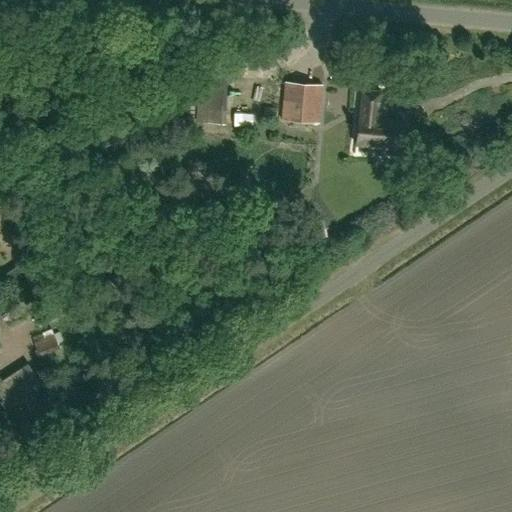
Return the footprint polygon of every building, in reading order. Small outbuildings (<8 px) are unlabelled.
[(247,63),(247,82),(275,82),(276,63),(247,63)] [(280,119),(319,123),(322,85),(284,82),(280,119)] [(356,144),(402,148),(404,121),(378,119),(381,90),(362,89),(360,117),(358,117),(356,144)] [(23,287),(37,278),(31,269),(28,272),(21,263),(4,274),(12,285),(19,280),(23,287)] [(60,349),(53,334),(33,341),(39,357),(60,349)] [(41,385),(27,364),(0,382),(0,398),(6,408),(41,385)]
